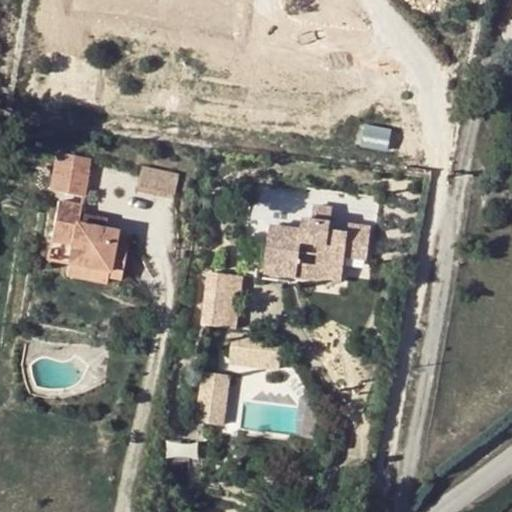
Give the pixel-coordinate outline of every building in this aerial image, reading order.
[(90,172),(53,165),(48,192),(84,199),(90,172)] [(176,198),(182,174),(143,165),(137,189),(176,198)] [(81,206),(57,201),(49,244),(69,247),(65,267),(66,267),(107,274),(109,275),(112,261),(123,263),(127,244),(116,242),(117,231),(78,223),(81,206)] [(264,275),(290,279),(342,286),(345,260),(347,237),(330,236),(334,215),(316,212),(315,220),(314,234),(301,232),(270,228),(264,275)] [(314,234),(315,220),(302,219),(301,232),(314,234)] [(349,225),(347,237),(345,260),(366,263),(370,228),(349,225)] [(123,263),(112,261),(109,275),(107,274),(107,280),(119,283),(123,263)] [(107,280),(107,274),(66,267),(64,278),(106,286),(107,280)] [(241,279),(207,274),(201,327),(235,331),(241,279)] [(290,279),(264,275),(264,287),(290,290),(290,279)] [(282,344),(232,338),(228,367),(278,373),(282,344)] [(230,378),(201,374),(195,425),(224,428),(230,378)]
